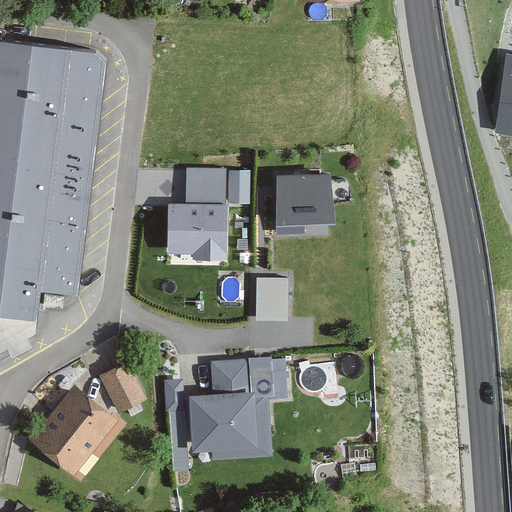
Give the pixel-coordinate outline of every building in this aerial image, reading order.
[(0,354),(35,335),(37,321),(41,291),(78,296),(108,55),(33,45),(0,41),(0,354)] [(498,134),(511,136),(511,66),(506,66),(498,134)] [(227,169),(186,168),(186,205),(226,206),(227,169)] [(250,170),(228,170),(228,203),(250,204),(250,170)] [(331,174),(276,175),(276,227),(336,225),(331,174)] [(186,205),(169,205),(168,254),(193,254),(193,260),(227,261),(229,206),(226,206),(186,205)] [(288,277),(256,277),(256,321),(288,321),(288,277)] [(211,395),(190,396),(193,450),(213,449),(214,459),(273,455),(269,392),(250,393),(248,358),(209,360),(211,395)] [(145,398),(126,362),(101,375),(121,411),(145,398)] [(169,402),(188,401),(187,366),(167,366),(169,402)] [(77,383),(31,440),(73,473),(119,416),(77,383)]
